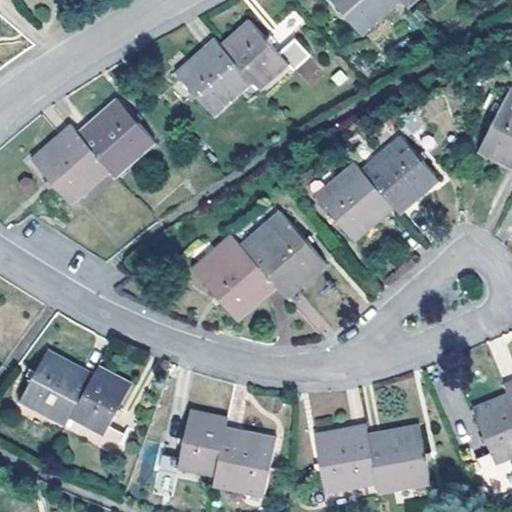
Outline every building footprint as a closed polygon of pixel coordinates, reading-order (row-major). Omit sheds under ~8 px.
[(330,0),(364,37),(404,1),(402,0),(330,0)] [(402,0),(404,1),(410,9),(419,0),(402,0)] [(278,51),(251,22),(223,47),(256,84),(263,92),(291,67),(307,84),(320,72),(291,39),(278,51)] [(177,74),(217,119),(256,84),(223,47),(216,39),(177,74)] [(121,100),(82,135),(115,174),(122,182),(161,146),(121,100)] [(511,101),(510,101),(482,156),(511,171),(511,101)] [(82,135),(75,128),(35,162),(75,207),(115,174),(82,135)] [(411,130),(365,170),(400,210),(406,217),(452,176),(411,130)] [(365,170),(359,164),(319,201),(359,246),(400,210),(365,170)] [(256,258),(285,290),(293,299),(332,266),(294,224),(284,213),(246,246),(256,258)] [(246,246),(234,234),(195,268),(206,280),(245,325),(285,290),(256,258),(246,246)] [(72,419),(97,375),(51,348),(20,403),(66,430),(72,419)] [(134,384),(101,367),(97,375),(72,419),(105,438),(94,458),(108,468),(126,437),(110,427),(134,384)] [(511,397),(478,412),(496,455),(479,462),(498,505),(511,498),(511,397)] [(229,428),(231,418),(193,410),(182,458),(167,455),(158,491),(175,496),(181,471),(219,478),(229,428)] [(329,498),(380,489),(372,437),(370,426),(318,437),(329,498)] [(421,427),(372,437),(380,489),(382,497),(434,487),(421,427)] [(279,438),(229,428),(219,478),(217,488),(268,498),(279,438)]
